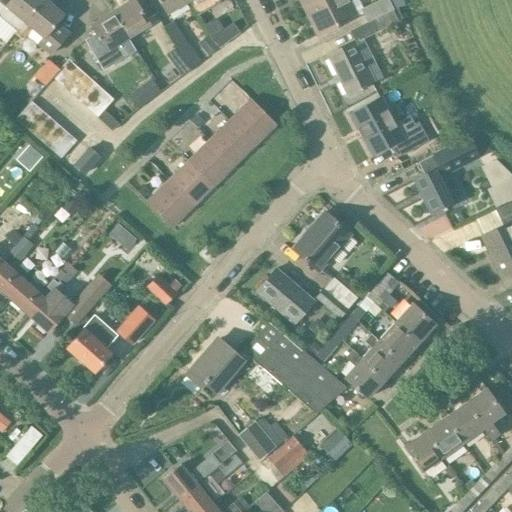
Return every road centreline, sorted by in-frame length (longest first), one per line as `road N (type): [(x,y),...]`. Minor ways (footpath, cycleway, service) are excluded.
road 1 (residential): [(79,438),(329,152)]
road 2 (residential): [(511,335),(341,176),(329,152)]
road 3 (residential): [(329,152),(258,0)]
